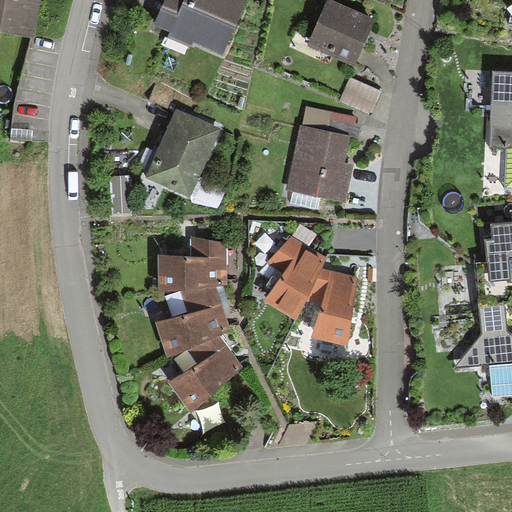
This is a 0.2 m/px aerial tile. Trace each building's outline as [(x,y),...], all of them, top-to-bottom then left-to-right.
[(0,0),(0,31),(33,36),(38,0),(0,0)] [(224,53),(247,0),(246,0),(168,0),(157,26),(174,33),(172,38),(192,47),(195,40),(224,53)] [(373,21),(331,3),(311,47),(354,65),(368,32),(373,21)] [(511,74),(492,74),(490,141),(511,141),(511,74)] [(380,92),(350,79),(340,102),(370,115),(380,92)] [(357,118),(309,108),(292,189),(344,199),(350,169),(340,167),(347,135),(359,138),(361,126),(356,124),(357,118)] [(202,168),(218,131),(175,113),(148,177),(191,195),(202,168)] [(131,178),(110,179),(112,212),(132,211),(131,178)] [(474,261),(480,337),(453,371),(511,367),(511,222),(483,225),(486,260),(474,261)] [(328,257),(295,237),(271,264),(289,274),(270,302),(298,319),(319,324),(318,336),(348,344),(357,279),(322,269),(328,257)] [(224,283),(224,243),(191,238),(191,258),(162,259),(162,292),(184,290),(191,315),(159,326),(170,358),(189,350),(200,366),(171,383),(193,411),(240,366),(217,335),(228,325),(216,285),(224,283)]
